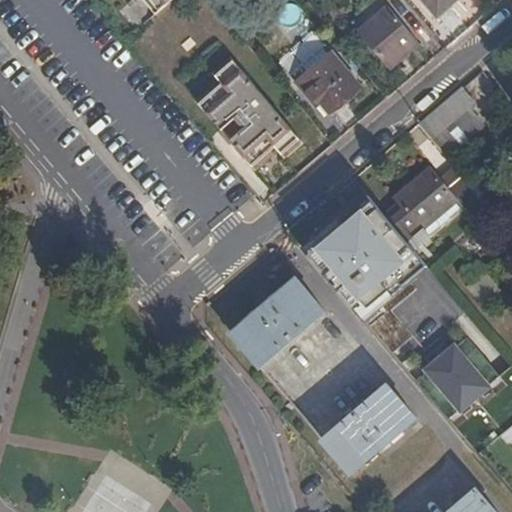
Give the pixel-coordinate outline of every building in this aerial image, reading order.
[(141,0),(151,12),(165,0),(141,0)] [(389,8),(382,0),(371,0),(351,18),(362,31),(389,8)] [(425,0),(433,10),(445,0),(425,0)] [(362,31),(392,68),(420,44),(389,8),(362,31)] [(331,52),(329,53),(324,47),(303,66),(308,71),(296,81),(312,101),(318,97),(327,108),(332,108),(359,86),(331,52)] [(239,65),(232,57),(215,71),(221,80),(239,65)] [(235,150),(238,147),(249,162),(272,142),(279,150),(297,134),(239,65),(221,80),(227,87),(204,106),(220,126),(217,128),(235,150)] [(227,87),(221,80),(198,99),(204,106),(227,87)] [(474,102),(461,87),(417,124),(439,151),(480,116),(470,105),(474,102)] [(304,142),(297,134),(279,150),(286,158),(304,142)] [(279,150),(272,142),(249,162),(256,170),(279,150)] [(394,199),(399,205),(385,216),(415,250),(432,236),(425,227),(457,200),(468,214),(479,226),(494,213),(483,201),(462,176),(449,187),(443,180),(432,167),(394,199)] [(443,180),(449,187),(462,176),(455,169),(443,180)] [(429,267),(415,250),(385,216),(367,195),(318,238),(320,242),(307,252),(365,322),(429,267)] [(296,278),(231,333),(259,366),(324,311),(296,278)] [(466,338),(416,380),(448,417),(498,375),(466,338)] [(415,417),(387,384),(322,439),(350,472),(415,417)] [(511,424),(501,433),(508,441),(511,441),(511,424)] [(496,511),(477,489),(450,511),(496,511)]
